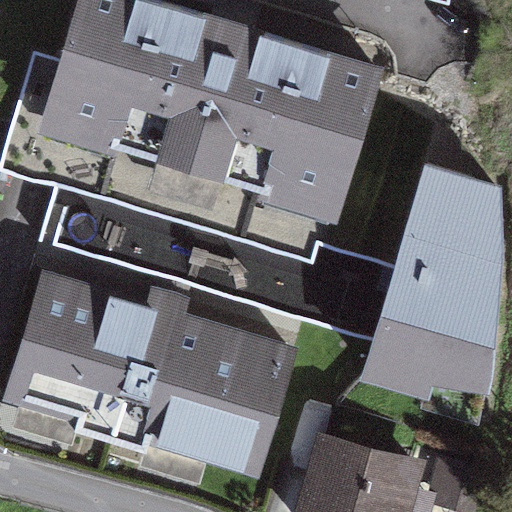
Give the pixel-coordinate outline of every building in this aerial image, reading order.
[(210,16),(157,0),(82,0),(79,12),(73,11),(56,64),(62,66),(51,102),(115,122),(109,139),(161,155),(228,176),(267,188),(272,170),(334,189),(345,151),(352,153),(356,139),(369,99),(362,97),(372,65),(251,28),(247,40),(227,34),(206,28),(210,16)] [(62,66),(56,64),(35,57),(16,119),(8,144),(1,170),(37,181),(312,264),(317,244),(395,267),(426,163),(356,139),(352,153),(345,151),(334,189),(272,170),(267,188),(228,176),(161,155),(109,139),(115,122),(51,102),(62,66)] [(372,342),(364,369),(424,387),(428,370),(485,379),(489,355),(497,252),(497,230),(460,218),(473,177),(426,163),(395,267),(386,297),(372,342)] [(312,264),(72,192),(55,243),(253,304),(372,342),(395,267),(317,244),(312,264)] [(146,304),(46,274),(11,391),(77,411),(73,426),(144,447),(149,432),(252,464),(287,347),(179,314),(184,299),(167,294),(150,289),(146,304)] [(324,438),(303,511),(412,511),(419,490),(425,465),(324,438)] [(491,472),(442,459),(436,479),(446,482),(441,500),(481,511),(491,472)] [(430,511),(435,494),(419,490),(412,511),(430,511)]
